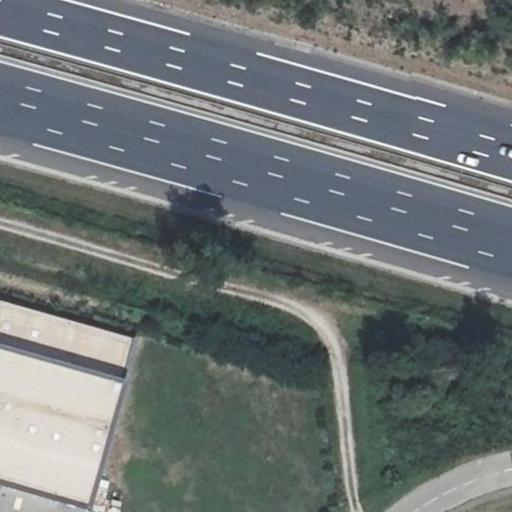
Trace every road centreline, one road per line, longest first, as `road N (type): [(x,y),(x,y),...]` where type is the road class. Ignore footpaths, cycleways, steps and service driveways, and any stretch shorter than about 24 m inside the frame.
road 1 (motorway): [(0,99),(511,246)]
road 2 (motorway): [(511,156),(0,10)]
road 3 (track): [(359,511),(332,350),(322,328),(299,309),(0,225)]
